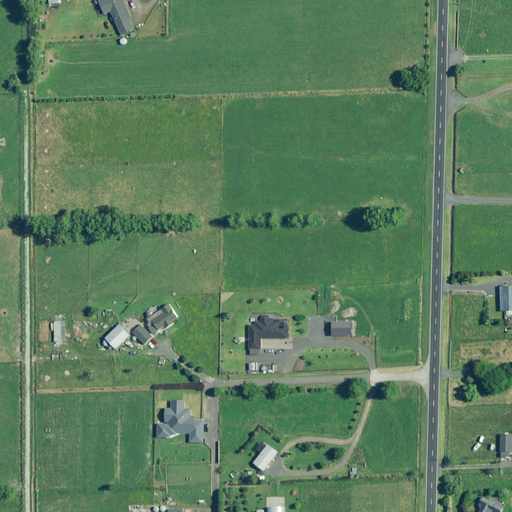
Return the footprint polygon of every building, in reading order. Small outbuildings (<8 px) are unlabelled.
[(132,17),(124,0),(99,0),(106,14),(112,11),(122,34),(135,29),(130,18),(132,17)] [(511,310),(511,285),(501,286),(501,303),(499,303),(499,310),(511,310)] [(179,318),(170,304),(163,309),(165,313),(153,320),(156,324),(150,328),(154,334),(165,327),(166,329),(175,323),(174,321),(179,318)] [(271,318),(262,318),(262,322),(251,322),(250,349),(262,350),(262,338),(290,339),(290,326),(280,326),(280,322),(276,322),(271,318)] [(66,326),(66,321),(54,321),(55,342),(62,342),(62,326),(66,326)] [(130,335),(120,324),(106,338),(116,349),(130,335)] [(153,337),(142,325),(134,332),(145,345),(153,337)] [(205,421),(192,420),(190,448),(204,448),(205,421)] [(511,434),(501,434),(501,460),(505,461),(505,457),(511,457),(511,452),(511,434)] [(279,452),(268,444),(254,463),(265,471),(279,452)] [(502,511),(505,507),(484,497),(480,504),(483,506),(479,511),(493,511),(494,511),(495,511),(502,511)]
